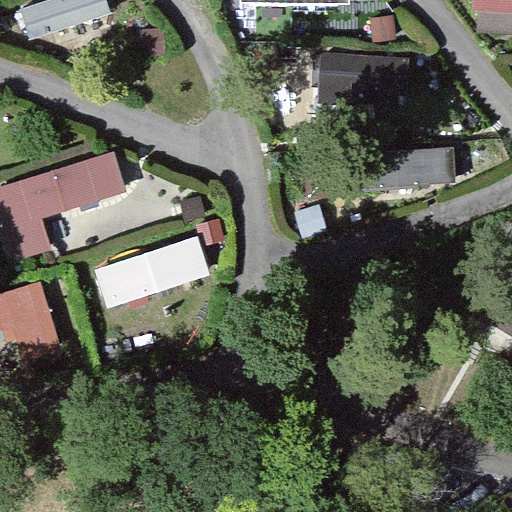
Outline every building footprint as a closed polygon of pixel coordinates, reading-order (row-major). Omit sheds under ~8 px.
[(126,0),(29,0),(39,33),(128,7),(126,0)] [(331,44),(327,97),(414,102),(417,50),(331,44)] [(122,140),(0,181),(0,193),(20,254),(59,241),(49,213),(137,183),(122,140)] [(393,184),(472,181),(470,140),(392,143),(393,184)] [(117,303),(220,266),(205,224),(102,261),(117,303)] [(0,286),(0,360),(70,353),(61,280),(0,286)] [(511,294),(500,322),(511,327),(511,294)]
